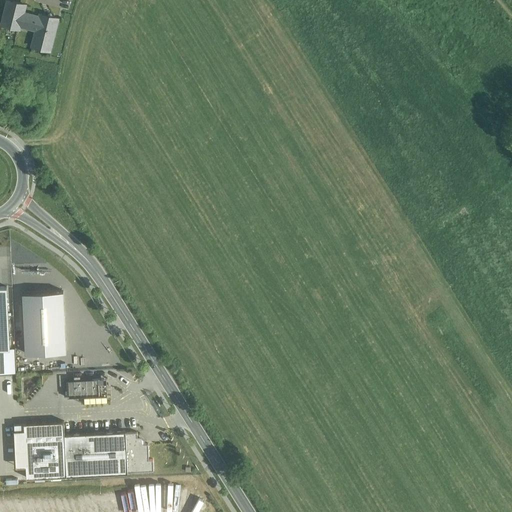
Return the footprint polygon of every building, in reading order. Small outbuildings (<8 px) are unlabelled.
[(25,5),(8,0),(2,24),(19,28),(23,13),(25,5)] [(58,18),(53,17),(53,16),(51,12),(47,14),(47,15),(40,14),(39,17),(23,13),(20,26),(36,30),(32,46),(50,50),(58,18)] [(7,286),(0,286),(0,347),(10,347),(7,286)] [(24,290),(26,351),(67,350),(65,288),(24,290)] [(98,378),(68,379),(69,396),(99,395),(98,378)] [(65,433),(64,420),(24,423),(25,429),(14,429),(16,467),(26,466),(26,478),(67,475),(65,433)] [(126,430),(65,433),(67,475),(128,472),(128,471),(126,432),(126,430)] [(138,441),(138,431),(126,432),(128,471),(154,470),(153,459),(149,459),(149,456),(148,443),(141,443),(138,441)]
